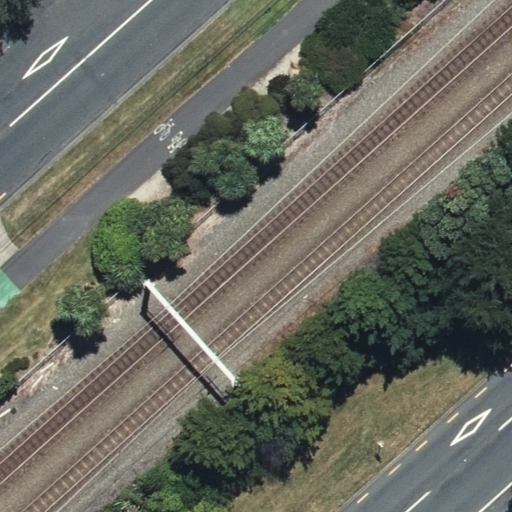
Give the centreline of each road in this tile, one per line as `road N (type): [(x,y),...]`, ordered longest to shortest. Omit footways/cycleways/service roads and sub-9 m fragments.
road 1 (tertiary): [(0,137),(153,0)]
road 2 (secondary): [(511,421),(411,511)]
